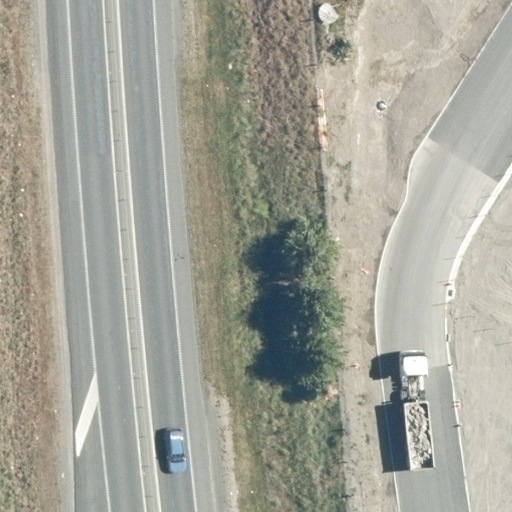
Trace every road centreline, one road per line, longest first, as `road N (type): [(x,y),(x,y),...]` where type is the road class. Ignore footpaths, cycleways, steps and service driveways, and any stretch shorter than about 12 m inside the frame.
road 1 (trunk): [(135,511),(73,0)]
road 2 (trunk): [(139,0),(192,511)]
